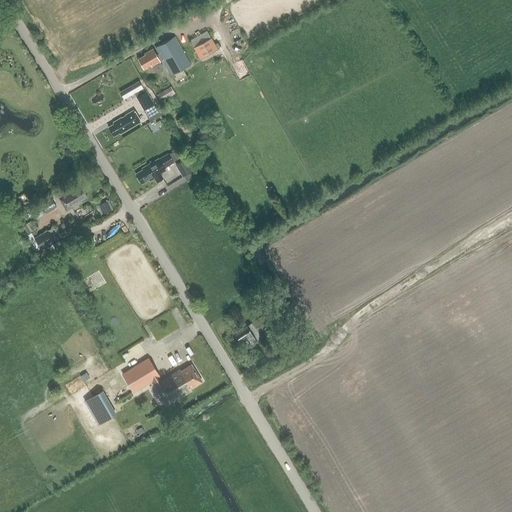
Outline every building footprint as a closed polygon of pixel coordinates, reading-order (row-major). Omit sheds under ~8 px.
[(174,36),(155,47),(170,75),(190,65),(174,36)] [(210,38),(193,48),(200,59),(217,49),(210,38)] [(152,49),(144,54),(144,55),(137,59),(143,69),(147,67),(147,68),(148,67),(148,66),(150,65),(151,66),(154,70),(155,72),(157,73),(158,73),(162,71),(162,70),(162,68),(161,66),(159,62),(152,49)] [(248,70),(244,59),(236,62),(241,73),(248,70)] [(124,99),(142,89),(138,82),(120,92),(124,99)] [(161,102),(174,93),(170,86),(157,95),(161,102)] [(154,104),(146,91),(136,97),(143,110),(154,104)] [(134,110),(113,122),(114,123),(108,127),(114,136),(120,132),(120,134),(141,122),(134,110)] [(172,160),(177,157),(174,151),(168,154),(153,162),(153,161),(142,168),(143,169),(136,174),(142,183),(149,179),(149,181),(154,178),(157,182),(163,178),(160,174),(161,174),(159,171),(174,163),(172,160)] [(193,171),(185,158),(175,164),(182,177),(193,171)] [(79,201),(87,197),(80,187),(71,193),(70,192),(58,199),(66,211),(80,202),(79,201)] [(48,211),(55,206),(50,199),(43,203),(48,211)] [(101,215),(112,210),(108,201),(97,205),(101,215)] [(60,238),(54,227),(34,238),(40,249),(60,238)] [(258,333),(275,321),(269,311),(251,323),(246,326),(234,334),(239,342),(242,340),(247,347),(257,341),(256,341),(261,338),(258,333)] [(180,370),(161,381),(158,376),(148,359),(123,374),(133,391),(151,380),(163,398),(164,397),(169,404),(190,391),(189,389),(201,382),(191,365),(180,371),(180,370)] [(86,373),(80,377),(83,382),(89,379),(86,373)] [(101,393),(85,403),(94,419),(96,423),(112,413),(110,410),(101,393)]
